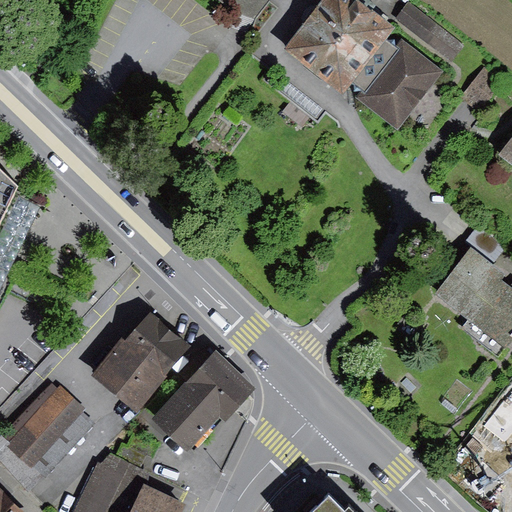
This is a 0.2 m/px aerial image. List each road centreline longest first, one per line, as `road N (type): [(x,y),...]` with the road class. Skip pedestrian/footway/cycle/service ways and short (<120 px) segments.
road 1 (primary): [(323,404),(0,90)]
road 2 (primary): [(431,511),(323,404)]
road 3 (unclassified): [(323,404),(233,511)]
